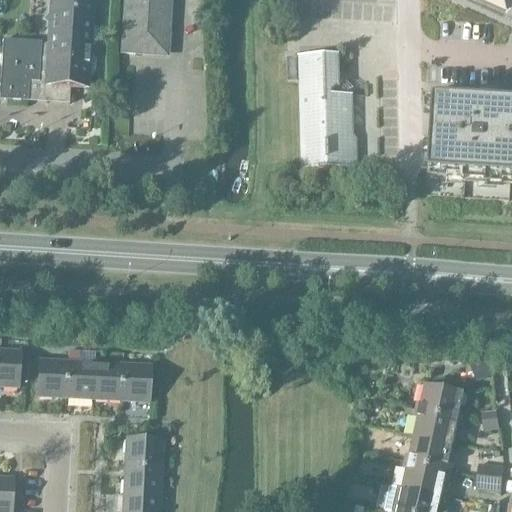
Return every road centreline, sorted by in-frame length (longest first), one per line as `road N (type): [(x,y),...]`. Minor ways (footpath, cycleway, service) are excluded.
road 1 (tertiary): [(511,281),(0,249)]
road 2 (unclassified): [(175,167),(0,158)]
road 3 (residential): [(55,511),(55,446),(41,435),(0,433)]
